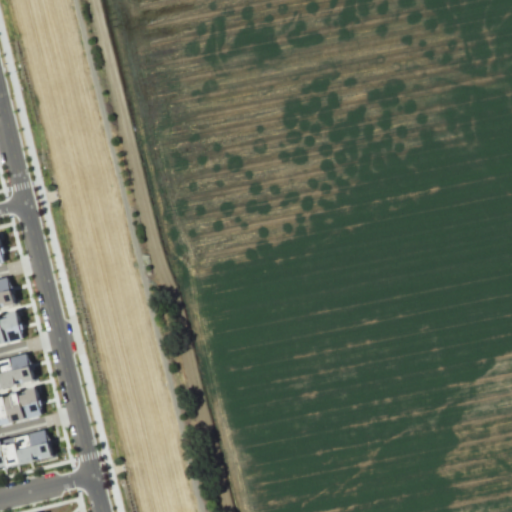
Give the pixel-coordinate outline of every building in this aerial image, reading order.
[(0,277),(8,276),(14,303),(0,306),(0,277)] [(0,315),(17,311),(24,338),(0,344),(0,315)] [(0,359),(27,352),(34,379),(0,387),(0,359)] [(0,396),(36,388),(42,414),(0,424),(0,396)] [(0,439),(0,469),(54,456),(47,428),(0,439)]
